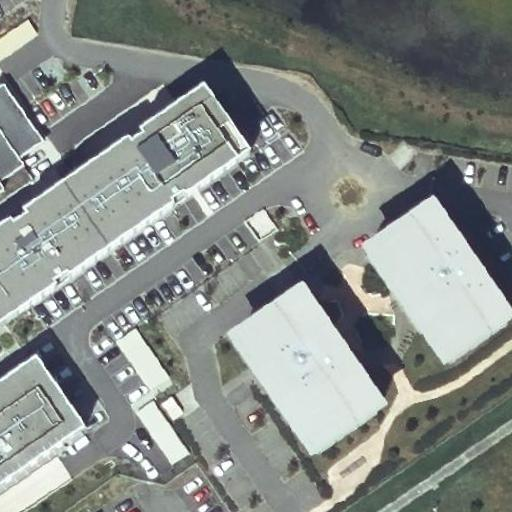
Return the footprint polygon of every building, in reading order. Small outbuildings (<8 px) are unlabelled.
[(0,95),(0,133),(23,166),(47,149),(7,91),(0,95)] [(253,159),(207,93),(0,235),(0,328),(2,332),(36,309),(253,159)] [(0,186),(3,191),(28,173),(23,166),(0,133),(0,186)] [(0,205),(9,200),(3,191),(0,186),(0,205)] [(511,301),(437,193),(360,245),(445,369),(511,322),(511,301)] [(247,219),(258,238),(275,228),(264,209),(247,219)] [(306,279),(229,332),(315,455),(392,402),(306,279)] [(38,357),(0,383),(0,490),(88,429),(82,421),(38,357)]
